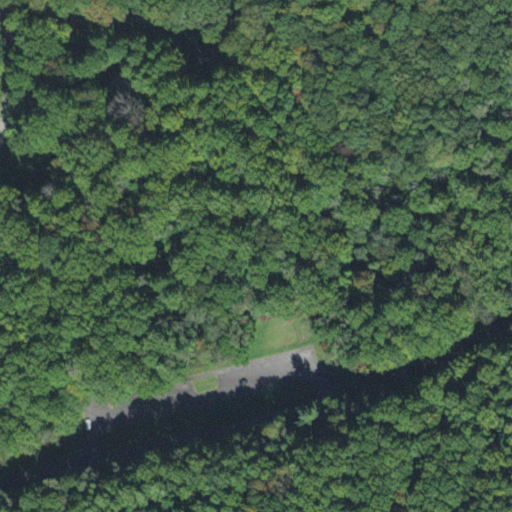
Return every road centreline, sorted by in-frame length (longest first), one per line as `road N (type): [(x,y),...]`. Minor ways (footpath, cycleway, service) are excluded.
road 1 (residential): [(511,169),(470,235),(366,299),(299,236),(266,217),(224,208),(185,217),(143,262),(110,276),(0,255)]
road 2 (secondary): [(0,484),(300,412),(425,366),(511,320)]
road 3 (residential): [(10,33),(76,16),(205,24),(231,0)]
